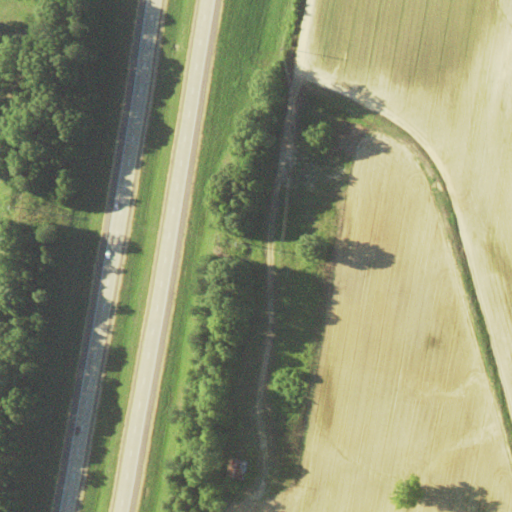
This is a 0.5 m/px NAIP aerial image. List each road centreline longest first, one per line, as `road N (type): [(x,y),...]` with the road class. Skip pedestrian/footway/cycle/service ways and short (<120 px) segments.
road 1 (motorway): [(116,511),(204,0)]
road 2 (motorway): [(148,0),(60,511)]
